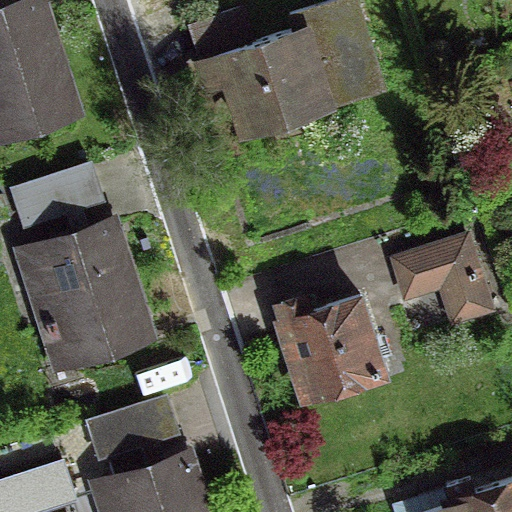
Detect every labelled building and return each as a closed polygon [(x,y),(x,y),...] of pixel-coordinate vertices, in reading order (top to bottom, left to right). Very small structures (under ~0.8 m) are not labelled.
[(31,0),(0,10),(0,129),(66,108),(31,0)] [(205,85),(224,79),(241,131),(380,86),(352,0),(327,0),(285,13),(290,28),(244,43),(235,13),(187,29),(205,85)] [(34,182),(12,189),(22,220),(44,213),(34,182)] [(450,317),(494,302),(468,223),(393,248),(408,292),(439,282),(450,317)] [(103,224),(28,249),(50,317),(43,319),(55,359),(138,332),(103,224)] [(299,295),(273,303),(303,395),(380,370),(356,295),(305,312),(299,295)] [(109,414),(87,421),(97,452),(119,445),(109,414)] [(196,511),(178,457),(103,481),(113,511),(196,511)] [(447,500),(417,509),(418,511),(511,511),(511,476),(469,490),(465,477),(442,485),(447,500)]
